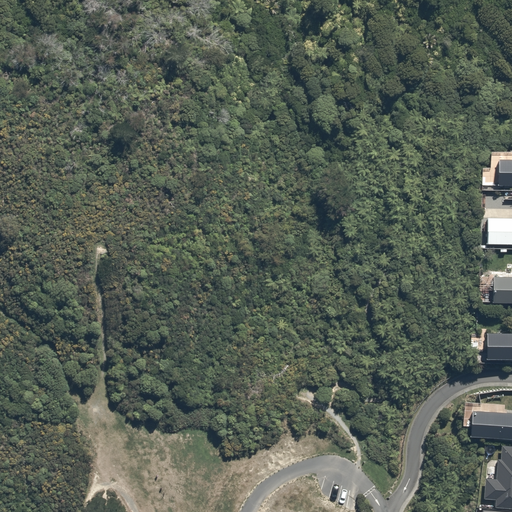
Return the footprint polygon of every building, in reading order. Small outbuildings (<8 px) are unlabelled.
[(497,184),(511,184),(511,158),(498,158),(497,184)] [(486,243),(511,244),(511,217),(486,217),(486,243)] [(491,302),(511,302),(511,276),(492,276),(491,302)] [(486,359),(511,358),(511,332),(486,333),(486,359)] [(511,412),(470,408),(468,424),(467,434),(511,437),(511,412)] [(494,506),(511,507),(511,445),(501,445),(500,459),(497,458),(495,478),(484,478),(483,498),(494,499),(494,506)]
